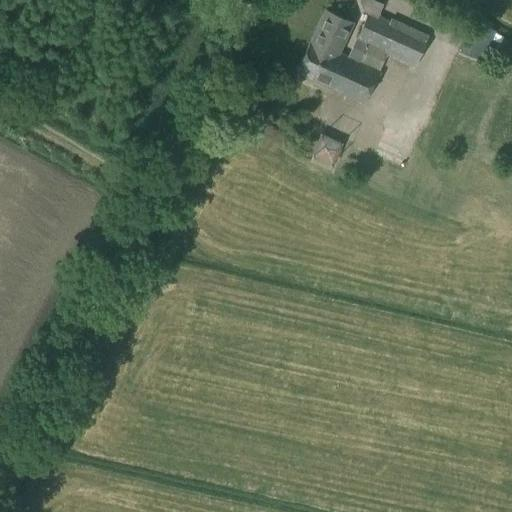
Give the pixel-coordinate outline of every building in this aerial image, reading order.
[(380,3),(373,0),(357,0),(357,1),(361,10),(367,12),(375,16),(380,3)] [(310,39),(340,53),(353,24),(323,11),(310,39)] [(310,39),(295,73),(362,104),(385,56),(412,69),(428,37),(398,23),(397,25),(367,12),(346,56),(340,53),(310,39)] [(480,61),(492,30),(468,20),(455,51),(480,61)] [(310,128),(303,153),(325,159),(332,135),(310,128)] [(343,135),(332,158),(406,192),(412,178),(408,177),(413,167),(343,135)]
